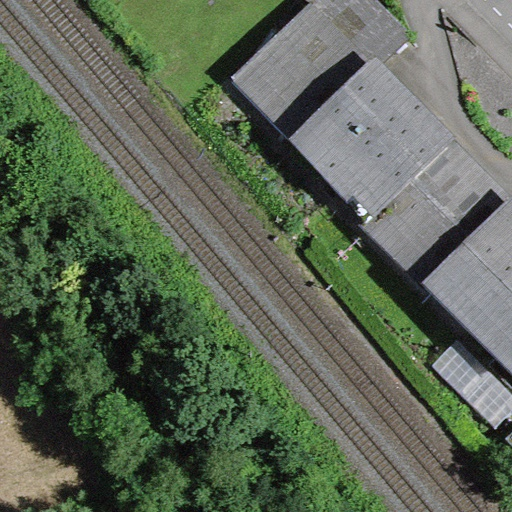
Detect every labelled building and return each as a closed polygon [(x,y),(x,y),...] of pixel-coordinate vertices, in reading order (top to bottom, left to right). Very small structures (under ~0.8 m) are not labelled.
[(301,0),(301,1),(308,8),(310,5),(375,70),(378,74),(411,41),(370,0),(301,0)] [(294,149),(375,70),(310,5),(308,8),(230,84),(294,149)] [(375,70),(294,149),(349,205),(357,198),(376,217),(449,147),(378,74),(375,70)] [(449,147),(376,217),(367,226),(429,290),(511,210),(449,147)] [(511,211),(511,210),(429,290),(511,375),(511,211)]
